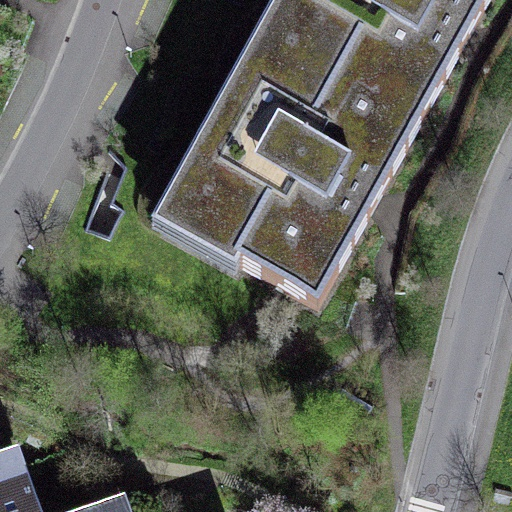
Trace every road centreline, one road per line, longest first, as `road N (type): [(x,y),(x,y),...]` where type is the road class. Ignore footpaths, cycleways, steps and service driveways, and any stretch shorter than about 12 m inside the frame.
road 1 (residential): [(511,189),(491,237),(426,511)]
road 2 (residential): [(0,219),(42,148),(104,0)]
